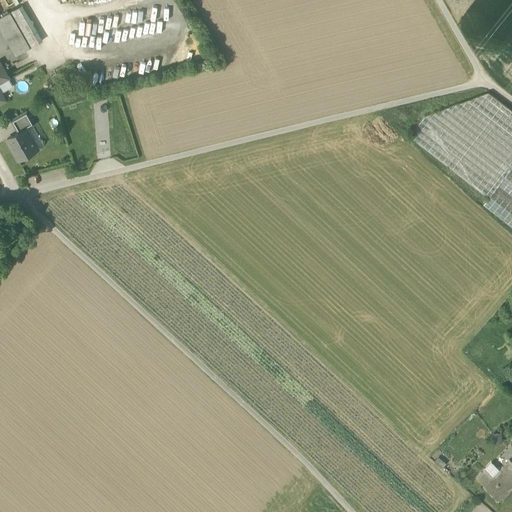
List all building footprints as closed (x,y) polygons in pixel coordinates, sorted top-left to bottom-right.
[(21,5),(10,11),(30,47),(42,40),(21,5)] [(16,55),(30,47),(10,11),(0,16),(0,27),(1,30),(16,55)] [(0,103),(5,101),(0,93),(0,92),(0,82),(9,78),(1,61),(0,60),(0,103)] [(358,74),(341,78),(344,90),(362,86),(358,74)] [(13,86),(9,78),(0,82),(0,92),(0,93),(13,86)] [(511,110),(488,92),(424,116),(409,136),(489,198),(483,205),(511,228),(511,110)] [(11,120),(18,132),(26,128),(34,124),(27,111),(11,120)] [(7,138),(18,159),(37,148),(26,128),(18,132),(7,138)] [(501,432),(493,432),(493,442),(502,442),(501,432)] [(438,456),(434,461),(441,467),(445,463),(438,456)] [(483,486),(498,501),(499,501),(496,498),(510,484),(511,485),(511,462),(509,459),(499,469),(492,477),(484,469),(476,477),(483,485),(483,486)] [(491,461),(484,469),(492,477),(499,469),(491,461)] [(499,501),(511,487),(511,485),(510,484),(496,498),(499,501)]
